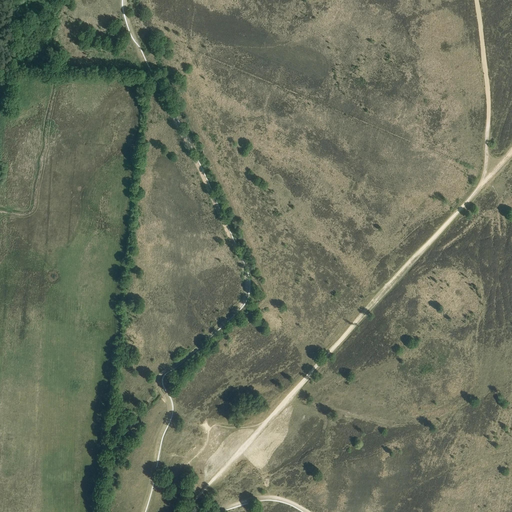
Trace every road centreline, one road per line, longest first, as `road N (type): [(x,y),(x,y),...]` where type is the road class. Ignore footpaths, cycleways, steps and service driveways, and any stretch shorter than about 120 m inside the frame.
road 1 (track): [(124,0),(138,51),(246,277),(238,308),(159,376),(168,418),(142,511)]
road 2 (track): [(476,0),(488,97),(483,183),(268,420)]
road 3 (track): [(184,511),(268,420)]
